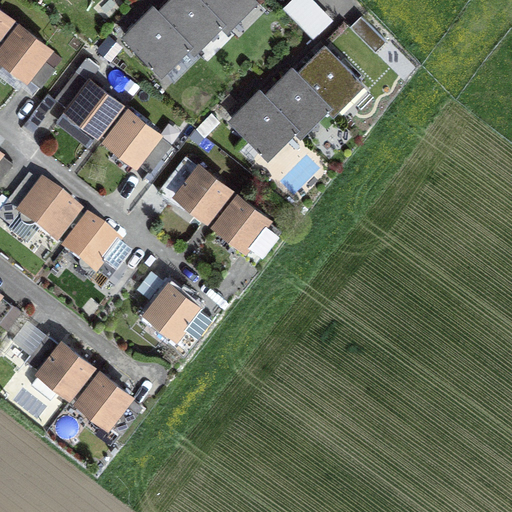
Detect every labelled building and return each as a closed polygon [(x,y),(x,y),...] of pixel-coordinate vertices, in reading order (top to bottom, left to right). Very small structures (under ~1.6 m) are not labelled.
[(170,0),(159,11),(158,12),(187,40),(186,41),(191,46),(219,19),(219,18),(201,0),(170,0)] [(247,0),(201,0),(219,18),(219,19),(224,24),(247,0)] [(307,0),(299,0),(287,12),(314,38),(330,22),(307,0)] [(153,6),(125,34),(159,68),(186,41),(187,40),(158,12),(159,11),(153,6)] [(0,8),(0,33),(12,18),(0,8)] [(362,15),(351,26),(376,51),(386,40),(362,15)] [(0,47),(0,55),(28,77),(50,48),(19,23),(0,47)] [(359,79),(325,46),(298,73),(326,102),(325,102),(331,107),(359,79)] [(298,73),(293,68),(265,95),(293,124),(298,129),(325,102),(326,102),(298,73)] [(121,103),(90,79),(67,108),(99,132),(121,103)] [(260,90),(232,118),(265,152),(293,124),(265,95),(260,90)] [(105,137),(137,162),(159,133),(128,108),(105,137)] [(0,177),(12,162),(0,153),(0,152),(1,151),(0,150),(0,177)] [(197,165),(185,156),(166,182),(177,191),(176,193),(208,217),(230,188),(199,164),(197,165)] [(42,184),(30,175),(8,203),(20,212),(20,213),(57,242),(80,213),(42,184)] [(247,246),(259,255),(279,229),(267,220),(269,218),(237,193),(214,223),(246,247),(247,246)] [(98,271),(110,280),(131,253),(88,219),(65,248),(97,273),(98,271)] [(190,343),(210,317),(199,308),(200,306),(168,282),(146,311),(177,336),(178,334),(190,343)] [(0,317),(11,304),(0,295),(0,292),(0,293),(0,292),(0,317)] [(93,365),(61,340),(39,370),(40,371),(31,383),(51,399),(60,386),(70,394),(93,365)] [(77,399),(108,424),(131,395),(100,370),(77,399)]
